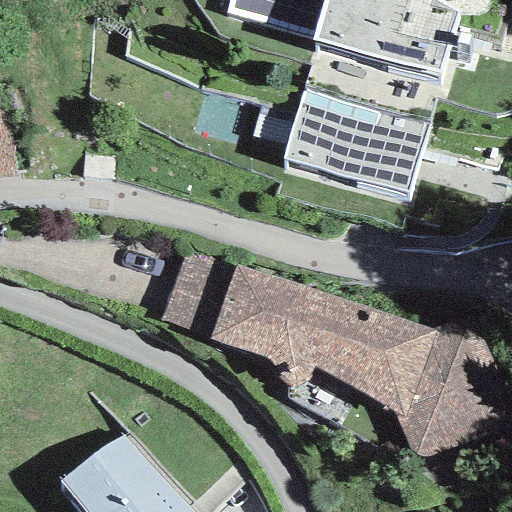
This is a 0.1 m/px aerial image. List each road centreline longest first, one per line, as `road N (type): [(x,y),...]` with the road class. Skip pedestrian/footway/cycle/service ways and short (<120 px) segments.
road 1 (residential): [(0,205),(101,202),(511,299)]
road 2 (residential): [(0,307),(182,376),(255,431),(301,511)]
